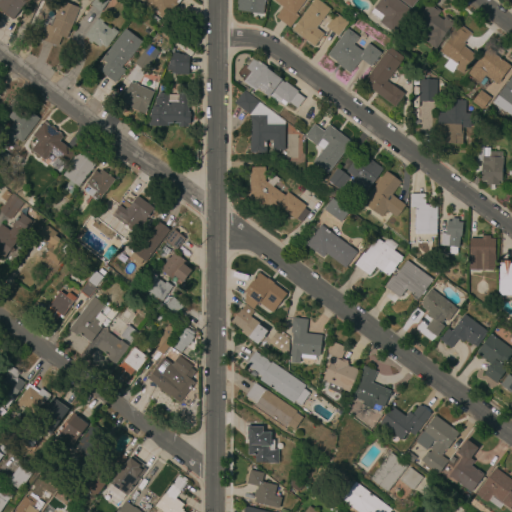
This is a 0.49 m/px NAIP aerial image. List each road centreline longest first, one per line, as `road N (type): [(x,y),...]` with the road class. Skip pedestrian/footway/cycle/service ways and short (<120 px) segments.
road 1 (residential): [(215,511),(216,0)]
road 2 (residential): [(511,436),(248,237),(216,235)]
road 3 (residential): [(511,230),(257,42),(216,40)]
road 4 (residential): [(217,471),(0,317)]
road 5 (residential): [(216,216),(0,69)]
